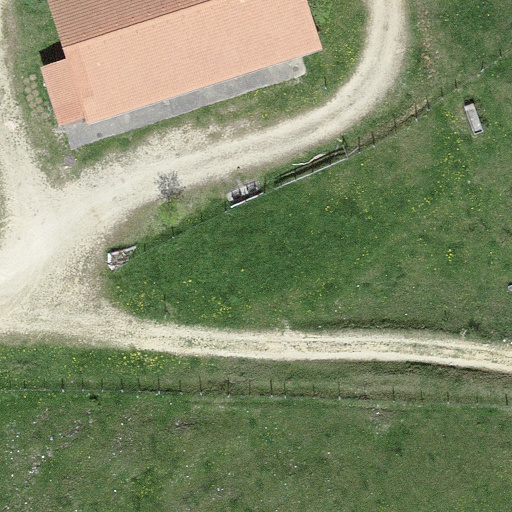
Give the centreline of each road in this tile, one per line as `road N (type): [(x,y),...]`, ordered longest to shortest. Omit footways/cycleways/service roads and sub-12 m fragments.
road 1 (track): [(1,313),(49,222),(249,158),(358,103),(392,53),(397,0)]
road 2 (track): [(1,313),(223,343),(437,347),(511,357)]
